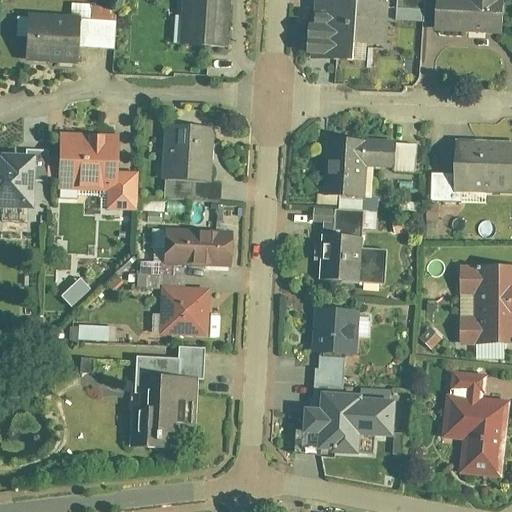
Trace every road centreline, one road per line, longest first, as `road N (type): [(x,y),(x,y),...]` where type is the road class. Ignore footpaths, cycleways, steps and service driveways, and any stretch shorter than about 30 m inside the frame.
road 1 (residential): [(275,100),(253,486)]
road 2 (residential): [(0,116),(62,98),(275,100)]
road 3 (residential): [(511,108),(275,100)]
road 4 (residential): [(253,486),(21,511)]
road 5 (residential): [(415,511),(253,486)]
